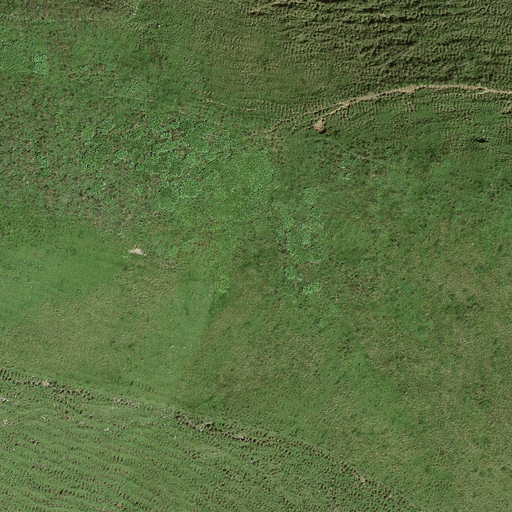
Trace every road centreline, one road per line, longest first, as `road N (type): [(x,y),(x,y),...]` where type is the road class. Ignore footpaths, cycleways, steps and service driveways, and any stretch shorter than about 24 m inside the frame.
road 1 (motorway): [(28,0),(511,509)]
road 2 (motorway): [(511,135),(379,0)]
